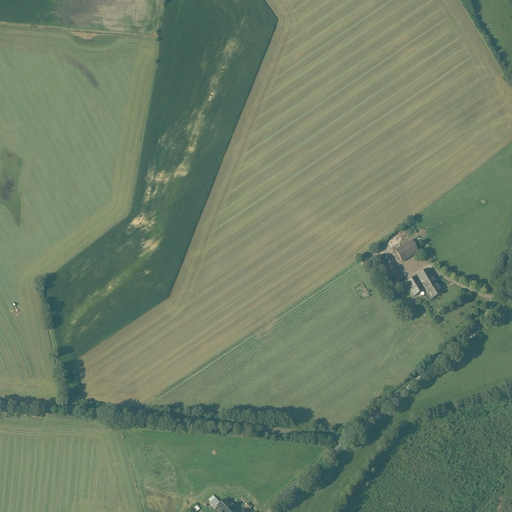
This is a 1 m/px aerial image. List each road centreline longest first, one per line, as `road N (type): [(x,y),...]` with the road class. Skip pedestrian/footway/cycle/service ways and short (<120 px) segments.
road 1 (unclassified): [(0,406),(347,437)]
road 2 (unclassified): [(347,437),(481,324),(511,253)]
